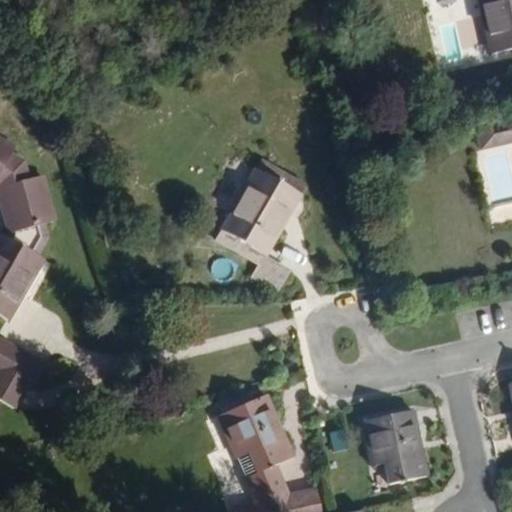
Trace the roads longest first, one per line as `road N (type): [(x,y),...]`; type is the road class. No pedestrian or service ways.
road 1 (residential): [(370,374),(324,384),(309,320),(355,310)]
road 2 (residential): [(440,358),(474,500)]
